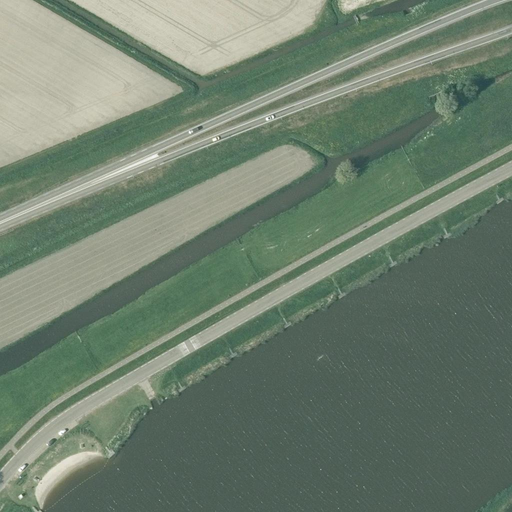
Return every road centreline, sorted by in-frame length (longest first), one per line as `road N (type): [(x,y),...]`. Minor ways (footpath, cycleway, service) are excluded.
road 1 (tertiary): [(0,482),(76,412),(511,169)]
road 2 (primary): [(67,193),(511,30)]
road 3 (primary): [(498,0),(67,193)]
